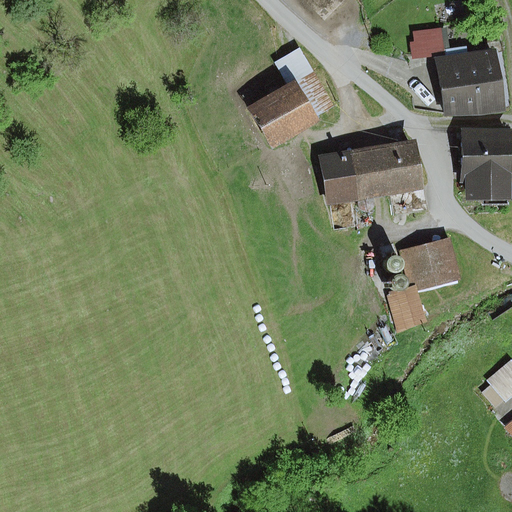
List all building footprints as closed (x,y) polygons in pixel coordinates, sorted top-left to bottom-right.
[(441,29),(414,33),(415,42),(408,43),(410,60),(444,55),(441,29)] [(290,83),(312,119),(334,106),(299,49),(277,62),(290,83)] [(494,51),(435,59),(443,118),(502,110),(494,51)] [(290,83),(243,111),(268,153),(316,125),(312,119),(290,83)] [(506,134),(461,133),(459,200),(505,201),(506,134)] [(412,143),(319,158),(326,204),(420,189),(412,143)] [(418,292),(458,281),(447,239),(400,251),(410,287),(416,286),(418,292)] [(384,270),(386,272),(389,273),(393,273),(395,271),(398,269),(399,266),(399,264),(399,261),(397,258),(395,256),(393,255),(390,255),(387,255),(385,257),(383,259),(381,262),(381,265),(382,268),(384,270)] [(397,292),(400,291),(402,289),(403,286),(404,284),(404,281),(403,278),(401,276),(398,275),(395,274),(393,275),(390,276),(388,278),(387,281),(387,284),(387,286),(389,289),(391,291),(394,292),(397,292)] [(427,322),(418,292),(416,286),(410,287),(386,295),(397,331),(427,322)] [(487,380),(505,402),(511,395),(511,361),(511,360),(487,380)]
